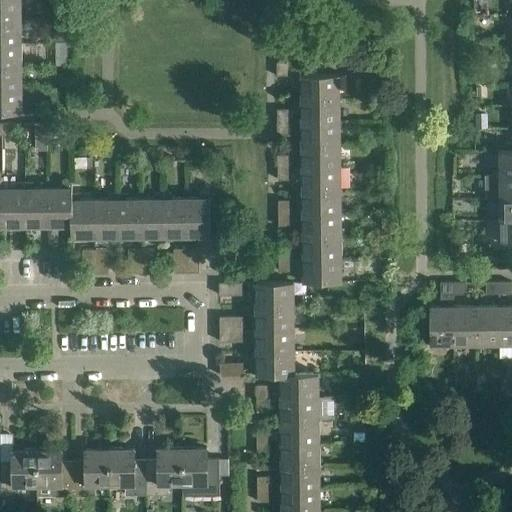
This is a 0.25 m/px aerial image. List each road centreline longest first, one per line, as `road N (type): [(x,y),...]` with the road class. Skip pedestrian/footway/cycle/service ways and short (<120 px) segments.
road 1 (residential): [(0,367),(196,363),(195,293)]
road 2 (residential): [(195,293),(0,296)]
